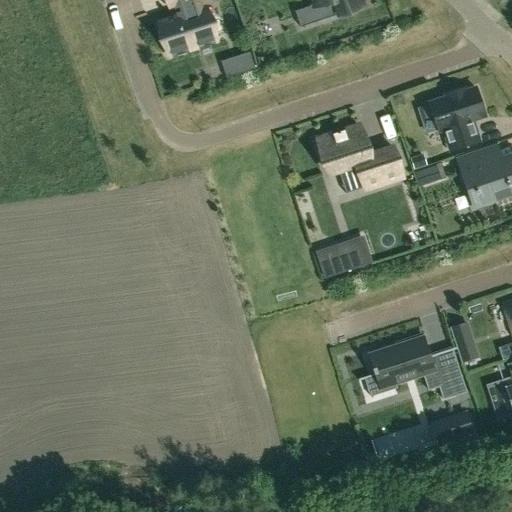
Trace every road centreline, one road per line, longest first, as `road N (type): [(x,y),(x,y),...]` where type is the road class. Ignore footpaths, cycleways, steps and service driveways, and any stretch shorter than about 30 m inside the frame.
road 1 (residential): [(493,31),(460,56),(192,143),(161,127),(120,0)]
road 2 (residential): [(511,271),(326,332)]
road 3 (residential): [(347,511),(511,477)]
